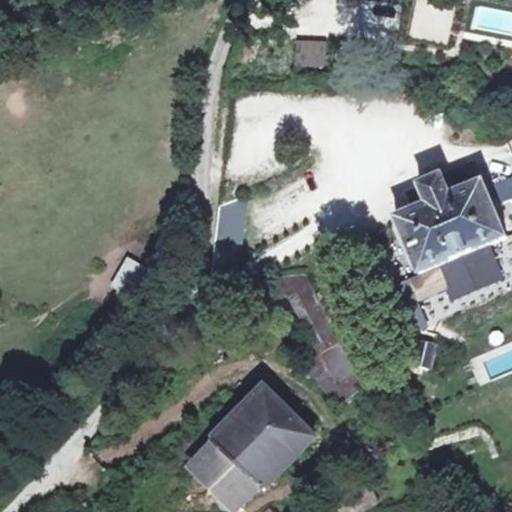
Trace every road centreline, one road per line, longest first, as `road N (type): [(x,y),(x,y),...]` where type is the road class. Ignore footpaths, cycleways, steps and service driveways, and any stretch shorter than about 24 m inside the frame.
road 1 (unclassified): [(261,0),(233,28),(195,137),(188,311),(18,511)]
road 2 (unknown): [(42,488),(147,431),(230,370),(254,368)]
